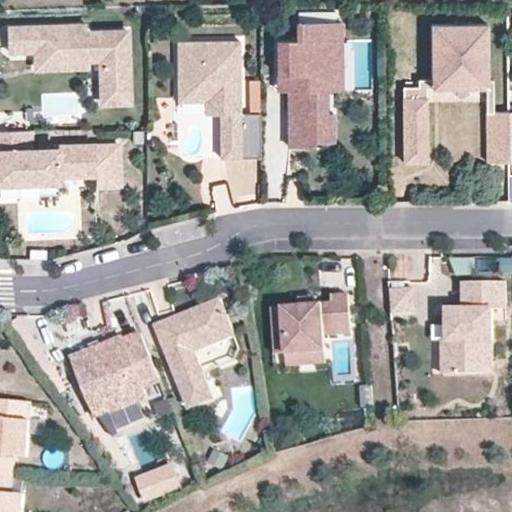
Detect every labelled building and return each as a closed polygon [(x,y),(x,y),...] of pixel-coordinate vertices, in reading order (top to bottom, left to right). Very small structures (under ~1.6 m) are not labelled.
[(319,41),(334,41),(334,23),(291,23),(291,41),(271,42),(271,75),(281,75),(281,91),(282,132),(308,132),(308,142),(326,142),(326,113),(319,113),(319,91),(319,41)] [(487,161),(509,161),(508,111),(499,111),(498,79),(492,79),(492,23),(436,23),(437,78),(424,78),(424,86),(408,86),(409,161),(432,161),(431,96),(431,87),(486,86),(487,161)] [(87,25),(7,28),(7,50),(34,49),(35,67),(57,66),(56,63),(68,62),(68,66),(87,65),(87,58),(87,53),(100,52),(100,58),(101,86),(128,85),(126,30),(87,32),(87,25)] [(261,156),(260,113),(240,112),(240,40),(177,40),(177,87),(214,87),(215,113),(220,113),(220,156),(261,156)] [(335,91),(334,41),(319,41),(319,91),(335,91)] [(281,75),(271,75),(271,91),(281,91),(281,75)] [(129,100),(128,85),(101,86),(101,101),(129,100)] [(214,87),(177,87),(177,101),(204,100),(205,113),(215,113),(214,87)] [(30,149),(30,129),(0,130),(0,181),(60,180),(59,174),(96,173),(95,145),(58,146),(58,148),(30,149)] [(282,132),(282,147),(308,147),(308,142),(308,132),(282,132)] [(117,144),(95,145),(96,173),(96,180),(118,180),(117,144)] [(226,183),(211,186),(215,207),(229,205),(226,183)] [(507,309),(506,280),(485,281),(486,308),(475,308),(448,308),(449,340),(444,341),(444,374),(475,374),(475,366),(493,366),(493,309),(507,309)] [(475,281),(475,308),(486,308),(485,281),(475,281)] [(415,312),(413,289),(394,290),(396,314),(415,312)] [(347,333),(347,294),(330,295),(330,301),(274,302),(275,349),(284,349),(322,349),(322,333),(347,333)] [(178,315),(155,324),(189,408),(215,398),(197,351),(237,335),(222,297),(189,310),(192,317),(184,320),(178,315)] [(192,317),(189,310),(178,315),(184,320),(192,317)] [(144,387),(161,380),(142,333),(125,340),(124,336),(73,357),(97,417),(148,397),(144,387)] [(322,349),(284,349),(284,361),(322,361),(322,351),(322,349)] [(0,399),(0,472),(13,474),(15,455),(28,456),(32,402),(0,399)] [(174,464),(137,479),(146,502),(183,487),(174,464)] [(13,474),(0,472),(0,511),(23,511),(25,494),(12,492),(13,477),(13,474)]
